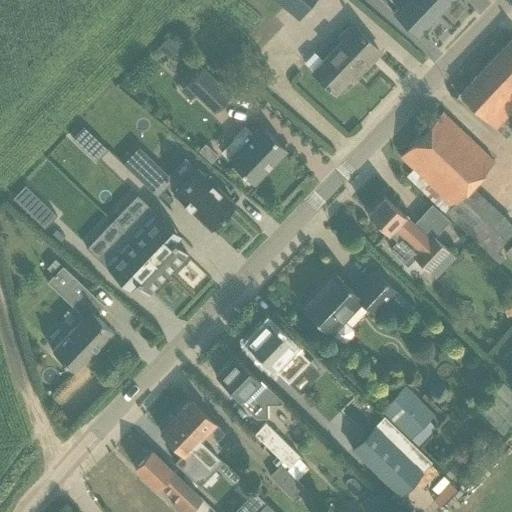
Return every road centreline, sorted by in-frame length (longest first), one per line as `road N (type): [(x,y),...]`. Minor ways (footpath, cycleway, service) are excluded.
road 1 (tertiary): [(62,470),(508,0)]
road 2 (track): [(62,470),(30,398),(0,285)]
